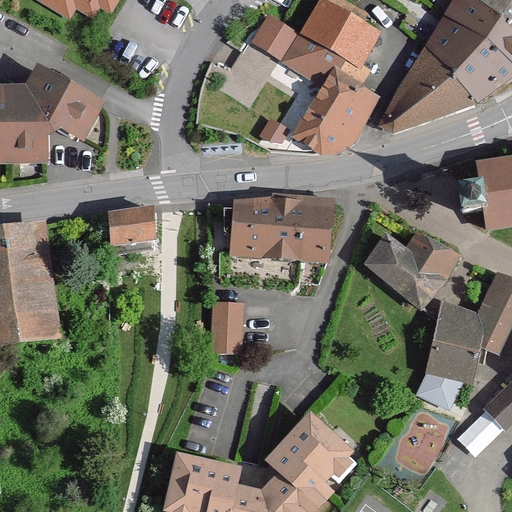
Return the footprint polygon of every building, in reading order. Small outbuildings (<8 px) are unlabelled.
[(36,0),(69,20),(76,9),(93,19),(100,7),(111,14),(119,0),(36,0)] [(329,0),(326,6),(358,24),(364,13),(340,0),(329,0)] [(473,0),(466,0),(458,15),(448,29),(434,52),(476,103),(511,75),(511,29),(502,21),(473,0)] [(458,15),(466,0),(456,0),(457,1),(451,10),(458,15)] [(511,0),(473,0),(502,21),(511,8),(511,0)] [(323,4),(304,37),(347,62),(360,68),(379,36),(358,24),(326,6),(323,4)] [(511,8),(502,21),(511,29),(511,8)] [(268,50),(285,59),(299,36),(274,21),(268,25),(258,43),(268,50)] [(339,77),(347,62),(304,37),(290,61),(329,85),(323,96),(299,136),(327,152),(331,151),(336,151),(342,148),(346,146),(350,143),(354,138),(358,135),(367,115),(369,113),(378,97),(358,87),(339,77)] [(476,103),(434,52),(413,84),(385,126),(393,130),(476,103)] [(367,73),(360,68),(347,62),(339,77),(358,87),(367,73)] [(81,124),(87,127),(98,107),(53,82),(46,79),(38,92),(42,94),(35,106),(23,106),(22,102),(0,102),(0,161),(31,161),(31,155),(43,155),(43,139),(43,129),(50,128),(53,123),(61,128),(75,136),(81,124)] [(81,124),(75,136),(81,139),(87,127),(81,124)] [(511,161),(479,166),(482,186),(459,188),(464,214),(485,210),(489,228),(511,224),(511,161)] [(237,212),(235,234),(234,252),(330,258),(331,235),(334,201),(332,201),(331,209),(323,208),(272,203),(246,206),(237,206),(237,212)] [(154,238),(154,219),(154,214),(154,209),(118,213),(111,214),(111,225),(112,244),(154,238)] [(235,234),(237,212),(226,212),(226,233),(235,234)] [(34,225),(0,229),(0,343),(50,337),(34,225)] [(388,239),(370,264),(424,306),(434,295),(446,282),(462,254),(459,252),(431,239),(408,252),(388,239)] [(511,278),(505,275),(502,273),(499,278),(482,314),(489,318),(485,325),(486,332),(505,340),(511,324),(511,278)] [(110,282),(89,284),(90,320),(103,319),(112,318),(110,282)] [(215,303),(215,353),(242,352),(242,304),(215,303)] [(485,325),(444,313),(429,371),(433,371),(441,373),(457,377),(464,379),(474,381),(486,332),(485,325)] [(112,318),(103,319),(103,330),(115,328),(112,318)] [(464,379),(457,377),(454,388),(449,399),(433,391),(441,373),(433,371),(422,394),(452,410),(462,391),(464,379)] [(457,377),(441,373),(433,391),(449,399),(454,388),(457,377)] [(511,387),(489,410),(506,428),(511,422),(511,387)] [(238,497),(240,489),(245,470),(202,460),(200,465),(188,462),(177,503),(210,511),(304,511),(305,511),(316,511),(334,493),(324,483),(334,473),(352,453),(322,424),(313,434),(308,430),(277,463),(291,475),(297,480),(273,505),(238,497)] [(362,463),(352,453),(334,473),(344,483),(362,463)] [(297,480),(291,475),(270,496),(240,489),(238,497),(273,505),(297,480)]
